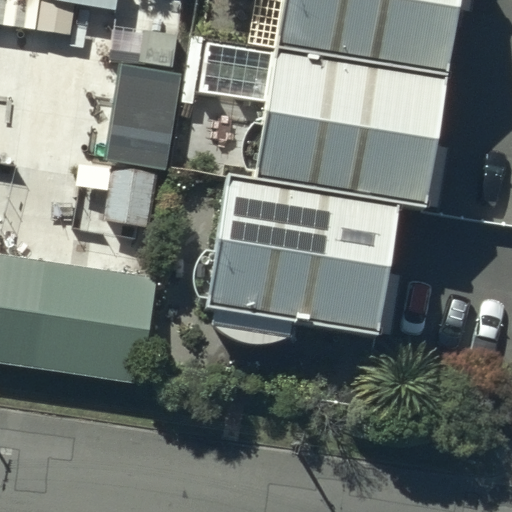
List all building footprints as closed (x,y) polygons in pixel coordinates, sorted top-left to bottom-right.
[(35,0),(0,0),(0,21),(31,26),(35,0)] [(450,0),(279,0),(251,182),(383,203),(418,208),(450,0)] [(174,67),(111,59),(100,152),(162,160),(174,67)] [(383,203),(251,182),(225,178),(204,312),(362,336),(383,203)] [(155,279),(0,256),(0,366),(142,389),(155,279)]
